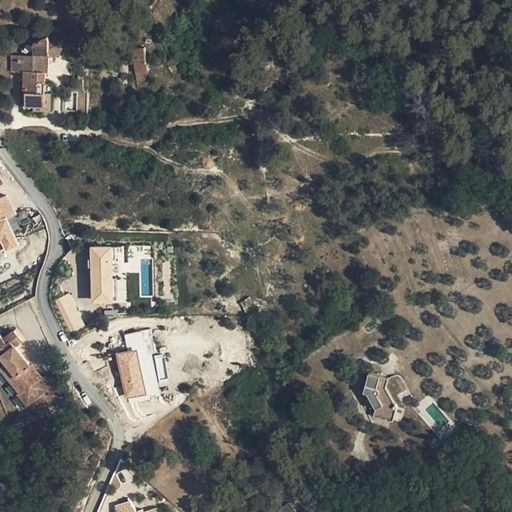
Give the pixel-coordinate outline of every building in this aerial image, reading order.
[(46,105),(46,91),(46,71),(49,71),(49,56),(58,56),(63,47),(58,39),(57,39),(49,39),(48,36),(34,42),(34,54),(25,54),(25,71),(24,95),(27,95),(27,105),(34,105),(46,105)] [(136,72),(149,70),(145,46),(133,48),(136,72)] [(12,55),(12,71),(25,71),(25,54),(12,55)] [(169,67),(175,63),(177,62),(174,57),(166,62),(169,67)] [(175,63),(169,67),(173,73),(178,69),(175,63)] [(145,86),(150,79),(149,70),(136,72),(138,87),(145,86)] [(52,91),(46,91),(46,105),(34,105),(34,111),(52,111),(52,91)] [(0,243),(1,243),(6,252),(19,246),(7,218),(15,214),(6,195),(0,197),(0,243)] [(111,247),(90,247),(91,304),(113,303),(111,247)] [(69,294),(55,300),(71,332),(85,326),(69,294)] [(0,369),(0,371),(4,377),(25,364),(13,348),(20,342),(13,332),(2,341),(0,338),(0,358),(5,365),(0,369)] [(136,350),(117,354),(126,398),(145,395),(136,350)] [(29,368),(25,364),(4,377),(17,393),(15,395),(25,407),(45,392),(47,398),(62,392),(54,373),(40,379),(37,382),(27,369),(29,368)] [(29,368),(27,369),(37,382),(40,379),(30,367),(29,368)] [(389,377),(370,371),(364,392),(368,393),(376,408),(374,414),(375,416),(381,416),(381,418),(387,418),(387,420),(394,420),(398,406),(396,402),(395,403),(386,386),(389,377)] [(82,428),(66,437),(72,448),(88,439),(82,428)] [(115,511),(158,511),(156,508),(145,511),(136,511),(130,501),(114,506),(115,511)] [(297,511),(289,502),(277,511),(297,511)]
